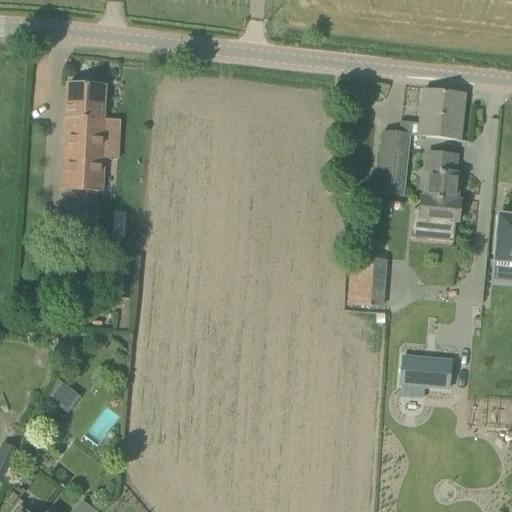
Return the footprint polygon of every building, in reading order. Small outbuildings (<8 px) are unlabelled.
[(102,120),(104,87),(67,85),(65,119),(67,119),(63,191),(101,193),(105,121),(102,120)] [(464,95),(423,90),(419,137),(459,142),(464,95)] [(404,198),(410,137),(383,134),(377,196),(404,198)] [(426,149),(445,151),(446,141),(427,139),(426,149)] [(455,222),(458,223),(460,203),(456,202),(459,174),(454,174),(456,157),(427,154),(425,172),(428,172),(426,199),(420,199),(418,219),(429,220),(427,241),(453,243),(455,222)] [(511,218),(498,218),(494,264),(511,266),(510,271),(511,270),(511,218)] [(347,306),(382,308),(385,261),(350,259),(347,306)] [(451,362),(402,358),(400,387),(402,387),(401,399),(421,401),(422,389),(448,391),(451,362)] [(48,400),(57,407),(69,390),(57,381),(48,400)] [(511,429),(511,403),(469,400),(468,426),(511,429)] [(19,453),(3,445),(0,450),(0,483),(3,485),(19,453)] [(74,511),(94,511),(82,502),(74,511)]
